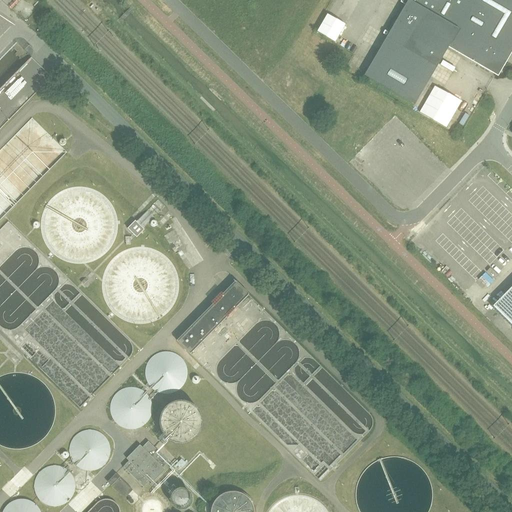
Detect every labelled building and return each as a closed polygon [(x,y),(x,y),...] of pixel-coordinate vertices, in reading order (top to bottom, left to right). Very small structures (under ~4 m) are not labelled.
[(414,105),(417,100),(448,47),(498,76),(511,51),(511,0),(401,0),(402,3),(405,5),(364,75),(402,98),(414,105)] [(144,229),(143,229),(155,217),(148,210),(136,222),(135,221),(128,228),(136,237),(144,229)] [(235,281),(234,282),(177,341),(190,354),(249,294),(235,281)] [(511,286),(493,306),(511,324),(511,286)] [(373,422),(370,415),(249,294),(190,354),(318,483),(369,433),(372,429),(373,422)] [(183,386),(184,384),(185,382),(186,380),(187,377),(187,375),(187,373),(187,371),(187,368),(186,366),(185,364),(184,362),(183,360),(182,358),(181,358),(179,356),(177,355),(176,354),(173,353),(171,352),(169,352),(167,352),(165,352),(162,352),(160,352),(158,353),(156,354),(154,355),(152,357),(151,358),(149,360),(148,362),(147,364),(146,366),(145,368),(145,371),(145,373),(145,375),(145,377),(146,380),(147,382),(148,384),(149,386),(151,387),(152,389),(154,390),(156,391),(158,392),(160,393),(163,394),(165,394),(167,394),(169,394),(172,393),(174,392),(176,392),(178,390),(180,389),(181,387),(183,386)] [(152,410),(152,408),(152,406),(152,403),(151,401),(151,399),(150,397),(148,395),(147,393),(145,392),(143,390),(141,389),(139,388),(137,387),(135,387),(133,387),(130,387),(128,387),(126,387),(125,388),(124,388),(122,389),(120,390),(118,391),(116,393),(115,394),(113,396),(112,398),(111,400),(110,402),(110,405),(110,407),(110,409),(110,412),(110,414),(111,416),(112,418),(113,420),(115,422),(116,423),(118,425),(120,426),(122,427),(124,428),(126,429),(128,429),(131,429),(133,429),(135,429),(137,428),(140,428),(142,427),(144,425),(145,424),(147,422),(148,421),(150,419),(151,417),(151,414),(152,412),(152,410)] [(194,406),(193,405),(191,404),(189,403),(187,402),(185,401),(183,401),(180,401),(178,401),(176,401),(174,402),(172,403),(170,404),(168,405),(166,407),(164,408),(163,410),(162,412),(161,414),(160,416),(160,418),(159,421),(159,423),(160,425),(160,427),(161,429),(162,432),(163,434),(164,435),(166,437),(167,439),(169,440),(171,441),(173,442),(175,443),(178,443),(180,443),(182,443),(184,443),(187,442),(189,442),(191,441),(193,439),(194,438),(196,436),(198,435),(199,433),(199,432),(200,430),(201,428),(201,426),(202,424),(202,422),(201,419),(201,417),(200,415),(200,413),(198,411),(197,409),(196,407),(194,406)] [(76,435),(74,436),(73,438),(72,440),(71,442),(70,444),(69,446),(69,448),(69,451),(69,453),(69,455),(70,457),(71,459),(72,461),(73,463),(75,465),(76,466),(78,468),(80,469),(82,470),(84,470),(86,471),(89,471),(91,471),(93,471),(95,470),(97,469),(99,468),(101,467),(103,466),(105,464),(106,462),(107,460),(108,458),(109,456),(110,454),(110,452),(110,450),(110,448),(110,446),(109,444),(108,442),(107,440),(106,438),(104,436),(103,435),(101,433),(99,432),(97,431),(95,430),(93,430),(90,430),(88,430),(86,430),(84,430),(82,431),(80,432),(78,433),(76,435)] [(127,458),(129,460),(122,467),(143,487),(150,481),(152,483),(164,470),(162,468),(169,461),(148,441),(142,448),(139,446),(127,458)] [(60,506),(62,505),(63,505),(65,504),(66,503),(68,501),(70,500),(71,498),(72,496),(73,494),(74,492),(75,490),(75,488),(75,486),(75,484),(74,482),(74,479),(73,477),(72,475),(71,474),(69,472),(68,470),(66,469),(64,468),(62,467),(60,466),(58,466),(55,466),(53,466),(51,466),(49,466),(47,467),(45,468),(43,469),(42,470),(41,471),(39,472),(38,474),(37,476),(36,478),(35,480),(34,482),(34,484),(34,486),(34,489),(34,491),(35,493),(36,495),(37,497),(38,499),(40,500),(41,502),(43,503),(45,504),(47,505),(49,506),(52,506),(54,507),(56,506),(58,506),(60,506)] [(116,474),(108,482),(124,498),(132,490),(116,474)] [(192,501),(192,499),(192,497),(191,496),(191,494),(190,493),(189,492),(188,491),(186,490),(185,489),(183,489),(182,488),(180,488),(179,489),(177,489),(176,490),(174,491),(173,492),(172,493),(171,494),(171,496),(170,498),(170,499),(170,501),(171,502),(171,504),(172,505),(173,507),(174,508),(176,509),(177,509),(179,510),(180,510),(182,510),(184,510),(185,509),(187,508),(188,507),(189,506),(190,505),(191,504),(191,502),(192,501)] [(28,500),(26,500),(24,499),(23,499),(20,499),(18,499),(14,500),(11,502),(9,503),(6,506),(4,509),(2,511),(40,511),(39,508),(38,507),(36,505),(35,504),(33,503),(32,502),(30,501),(28,500)]
